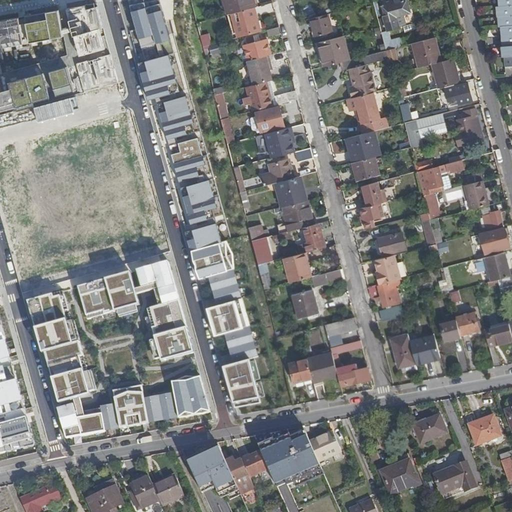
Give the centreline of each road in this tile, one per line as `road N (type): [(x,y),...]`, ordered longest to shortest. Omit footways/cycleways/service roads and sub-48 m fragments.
road 1 (residential): [(226,432),(106,0)]
road 2 (residential): [(386,401),(285,0)]
road 3 (residential): [(0,245),(58,463)]
road 4 (residential): [(464,0),(511,186)]
road 5 (residential): [(226,432),(58,463)]
road 6 (residential): [(386,401),(226,432)]
road 7 (unknown): [(0,135),(135,100)]
road 8 (residential): [(511,379),(386,401)]
